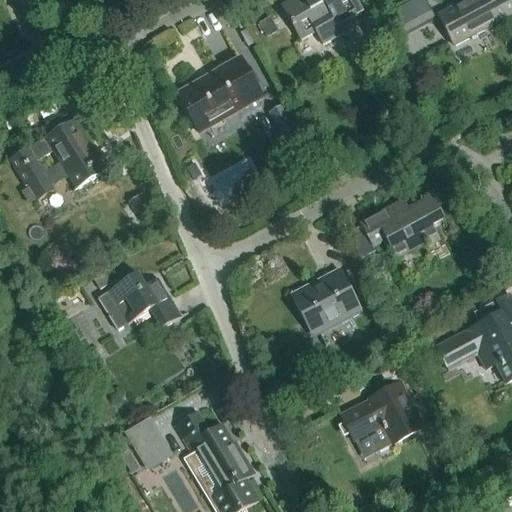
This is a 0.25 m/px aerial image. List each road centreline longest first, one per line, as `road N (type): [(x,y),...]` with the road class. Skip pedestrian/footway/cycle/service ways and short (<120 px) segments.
road 1 (residential): [(511,223),(479,170),(449,153),(420,159),(205,273)]
road 2 (residential): [(302,511),(205,273)]
road 3 (residential): [(205,273),(114,62)]
road 4 (residential): [(114,62),(35,34),(14,0)]
